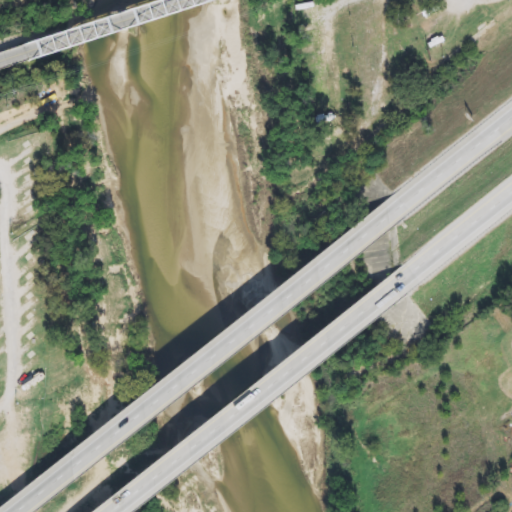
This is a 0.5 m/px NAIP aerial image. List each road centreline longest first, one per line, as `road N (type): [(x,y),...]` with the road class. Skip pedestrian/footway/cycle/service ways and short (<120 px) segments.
road 1 (motorway): [(322,259),(5,511)]
road 2 (motorway): [(98,511),(351,311)]
road 3 (motorway): [(511,116),(322,259)]
road 4 (motorway): [(351,311),(511,188)]
road 5 (tertiary): [(190,0),(0,60)]
